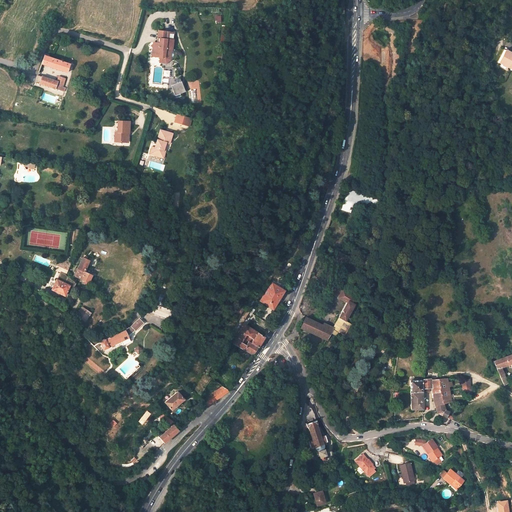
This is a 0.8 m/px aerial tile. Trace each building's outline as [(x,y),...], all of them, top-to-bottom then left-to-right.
[(174,32),(158,30),(157,42),(153,42),(153,44),(150,46),(152,48),(151,57),(159,58),(159,63),(166,63),(171,60),(174,32)] [(511,53),(504,49),(497,62),(511,70),(511,53)] [(44,55),(41,64),(67,72),(70,64),(44,55)] [(58,82),(37,75),(35,82),(56,89),(58,82)] [(181,81),(171,85),(175,96),(185,92),(181,81)] [(58,82),(56,89),(65,92),(66,88),(63,87),(64,84),(58,82)] [(191,119),(176,114),(174,121),(181,123),(189,125),(191,119)] [(114,141),(126,141),(126,132),(128,132),(129,132),(130,121),(117,120),(117,131),(114,131),(114,141)] [(162,157),(165,150),(162,149),(164,142),(167,143),(169,143),(172,133),(159,129),(154,147),(151,146),(149,153),(162,157)] [(18,159),(8,157),(7,161),(11,162),(11,165),(17,166),(18,159)] [(381,200),(349,189),(341,209),(350,212),(353,203),(378,211),(381,200)] [(345,263),(349,256),(338,250),(334,257),(345,263)] [(65,275),(71,258),(64,256),(63,260),(59,259),(55,271),(59,273),(65,275)] [(87,265),(79,262),(76,268),(78,269),(74,277),(88,283),(91,274),(84,271),(87,265)] [(59,273),(56,280),(69,286),(73,288),(75,283),(65,276),(65,275),(59,273)] [(56,280),(54,279),(50,289),(64,296),(69,286),(56,280)] [(277,302),(285,289),(272,281),(261,300),(273,308),(277,302)] [(336,287),(332,293),(347,301),(339,316),(345,320),(349,313),(353,306),(357,308),(360,302),(356,300),(358,298),(342,289),(342,290),(336,287)] [(172,312),(175,304),(157,298),(155,306),(172,312)] [(93,309),(84,305),(79,314),(89,318),(93,309)] [(124,329),(100,341),(104,348),(109,346),(109,345),(121,340),(124,344),(131,340),(128,333),(130,331),(132,329),(136,326),(140,322),(139,321),(145,315),(143,312),(132,323),(129,326),(126,328),(124,329)] [(327,339),(334,328),(324,323),(323,325),(305,317),(300,327),(327,339)] [(254,338),(258,331),(246,324),(237,338),(243,341),(248,334),(254,338)] [(250,340),(259,346),(265,336),(258,331),(254,338),(248,334),(243,341),(248,344),(250,340)] [(243,341),(237,338),(234,343),(253,355),(259,346),(250,340),(248,344),(243,341)] [(143,349),(139,345),(135,349),(139,353),(143,349)] [(511,353),(493,361),(496,367),(495,367),(495,369),(497,368),(500,376),(504,374),(501,366),(511,362),(511,367),(511,353)] [(509,383),(504,374),(500,376),(504,385),(509,383)] [(446,417),(449,411),(445,409),(443,403),(451,401),(447,378),(422,380),(422,379),(409,380),(410,393),(411,392),(422,392),(422,387),(431,386),(432,397),(437,412),(446,417)] [(230,392),(224,387),(200,401),(207,406),(230,392)] [(172,410),(185,399),(178,391),(165,402),(172,410)] [(411,409),(423,408),(422,392),(411,392),(411,409)] [(165,413),(159,417),(167,426),(172,422),(165,413)] [(316,420),(305,423),(307,427),(312,439),(308,441),(310,447),(311,448),(312,448),(314,448),(315,449),(316,449),(317,450),(319,457),(320,457),(322,460),(325,459),(325,455),(326,455),(324,448),(324,446),(324,445),(325,445),(326,444),(327,443),(327,442),(327,441),(325,435),(321,436),(317,424),(318,424),(316,420)] [(160,437),(165,443),(179,431),(174,425),(160,437)] [(416,444),(424,445),(429,453),(429,452),(434,461),(437,465),(444,461),(442,457),(443,456),(438,447),(433,439),(427,443),(427,441),(417,439),(416,444)] [(365,453),(356,460),(368,474),(376,467),(374,464),(370,459),(365,453)] [(411,463),(401,465),(403,473),(404,473),(406,482),(415,480),(411,463)] [(448,474),(443,479),(450,484),(452,483),(459,489),(465,482),(461,479),(456,475),(451,470),(448,474)] [(318,507),(326,504),(322,492),(314,495),(318,507)] [(509,511),(508,499),(496,500),(496,511),(509,511)]
